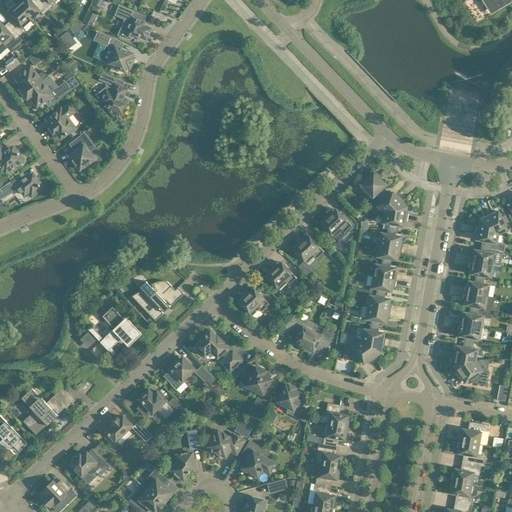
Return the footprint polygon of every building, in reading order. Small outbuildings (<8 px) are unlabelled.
[(30,0),(21,0),(17,4),(31,19),(39,11),(40,12),(40,11),(43,14),(48,10),(38,0),(34,4),(30,0)] [(51,0),(38,0),(48,10),(52,6),(49,3),(50,2),(51,0)] [(506,5),(511,1),(511,0),(485,0),(492,10),(504,3),(506,5)] [(31,19),(17,4),(8,12),(16,21),(11,25),(20,35),(25,31),(22,27),(23,27),(22,27),(31,19)] [(120,5),(116,14),(120,16),(119,18),(125,21),(118,36),(126,40),(129,35),(137,38),(138,35),(144,38),(146,39),(148,35),(149,32),(150,28),(148,27),(143,25),(144,22),(142,21),(140,21),(136,19),(139,14),(120,5)] [(88,10),(84,22),(93,25),(97,13),(88,10)] [(163,22),(166,16),(154,11),(151,17),(163,22)] [(20,35),(11,25),(7,29),(0,21),(0,39),(4,44),(8,48),(17,40),(16,39),(20,35)] [(82,28),(77,22),(69,27),(74,34),(82,28)] [(68,31),(60,37),(69,49),(69,48),(66,44),(73,38),(68,31)] [(122,43),(110,37),(97,32),(94,40),(106,46),(105,48),(113,51),(107,63),(112,66),(111,68),(118,72),(120,69),(123,70),(126,69),(126,67),(129,61),(132,62),(134,58),(131,57),(132,56),(133,54),(120,48),(122,43)] [(49,54),(45,48),(30,59),(35,65),(49,54)] [(9,71),(20,63),(17,58),(6,66),(9,71)] [(44,70),(37,75),(31,66),(15,78),(22,87),(21,88),(21,91),(23,94),(41,80),(49,75),(44,70)] [(112,85),(115,78),(103,72),(100,79),(112,85)] [(41,80),(23,94),(26,97),(27,99),(28,98),(30,97),(37,106),(52,95),(46,86),(53,81),(49,76),(48,75),(41,80)] [(59,97),(71,88),(74,86),(70,80),(55,91),(59,97)] [(126,89),(115,84),(113,89),(107,86),(96,94),(101,101),(109,104),(108,107),(109,107),(108,110),(114,119),(118,116),(120,112),(121,112),(122,110),(125,104),(121,102),(126,89)] [(67,117),(74,112),(69,105),(62,110),(61,108),(48,118),(46,119),(51,125),(51,126),(50,127),(49,128),(53,134),(55,133),(56,132),(60,137),(61,138),(62,137),(75,127),(67,117)] [(94,159),(90,152),(89,151),(91,149),(89,146),(92,144),(84,133),(72,142),(76,147),(74,149),(75,151),(72,153),(69,155),(71,158),(76,164),(75,167),(78,167),(80,169),(82,168),(85,168),(86,165),(92,160),(94,159)] [(19,155),(16,151),(13,146),(5,152),(1,147),(0,147),(0,164),(6,173),(18,164),(21,164),(24,163),(25,160),(25,157),(23,155),(19,155)] [(369,177),(367,178),(359,185),(371,198),(376,194),(379,197),(384,192),(381,189),(386,184),(378,177),(380,176),(374,169),(367,175),(369,177)] [(40,183),(34,175),(33,173),(28,177),(27,178),(23,173),(0,189),(0,197),(0,198),(19,188),(24,195),(30,190),(34,196),(41,191),(40,190),(42,188),(39,184),(40,183)] [(380,198),(375,202),(378,206),(385,213),(407,206),(402,202),(404,201),(398,194),(396,195),(393,192),(388,196),(385,193),(380,198)] [(405,212),(407,206),(385,213),(383,222),(390,224),(389,228),(396,229),(397,225),(403,226),(404,221),(406,221),(407,213),(405,212)] [(323,222),(322,224),(323,226),(322,227),(328,233),(330,232),(338,241),(353,227),(352,225),(347,220),(339,212),(336,209),(330,216),(329,215),(328,215),(322,221),(323,222)] [(486,217),(480,220),(498,233),(507,229),(504,223),(508,221),(505,215),(501,217),(498,211),(494,213),(493,212),(485,215),(486,217)] [(498,233),(480,220),(479,226),(477,225),(476,234),(478,234),(477,239),(483,240),(482,244),(489,246),(490,242),(496,243),(498,233)] [(396,231),(389,229),(388,234),(382,232),(379,244),(401,248),(402,241),(400,241),(401,236),(395,235),(396,231)] [(324,252),(316,243),(309,236),(302,242),(301,241),(295,247),(296,248),(294,250),(296,252),(294,253),(301,260),(302,258),(307,263),(314,257),(316,259),(324,252)] [(400,255),(401,248),(379,244),(377,256),(384,257),(383,261),(390,262),(391,259),(397,260),(398,255),(400,255)] [(488,252),(489,248),(482,246),(481,251),(475,249),(474,255),(472,254),(471,261),(492,265),(494,253),(488,252)] [(389,266),(390,262),(383,261),(382,265),(376,264),(374,275),(395,279),(396,273),(395,272),(396,267),(389,266)] [(490,277),(492,265),(471,261),(470,268),(471,268),(471,273),(477,274),(476,278),(483,279),(484,275),(490,277)] [(297,278),(288,269),(281,262),(275,269),(273,267),(267,273),(268,275),(267,276),(268,278),(267,279),(273,286),(275,285),(279,290),(287,283),(289,285),(297,278)] [(374,275),(371,291),(384,293),(385,290),(391,291),(392,286),(394,286),(395,279),(374,275)] [(487,296),(489,284),(482,283),(483,279),(476,278),(475,282),(469,281),(468,286),(467,285),(465,292),(487,296)] [(141,290),(132,296),(155,321),(163,313),(159,308),(160,307),(160,308),(166,302),(167,301),(171,305),(184,293),(178,287),(175,290),(168,283),(166,281),(163,281),(161,280),(158,281),(155,282),(153,283),(151,284),(152,286),(146,281),(140,287),(145,292),(144,293),(141,290)] [(247,295),(246,294),(240,300),(241,301),(239,303),(241,304),(240,306),(246,312),(247,311),(252,316),(259,309),(261,311),(269,304),(254,288),(247,295)] [(371,291),(368,307),(389,311),(391,304),(389,304),(390,298),(384,297),(384,293),(371,291)] [(491,313),(494,297),(487,296),(465,292),(464,299),(466,299),(465,304),(471,305),(471,309),(491,313)] [(103,338),(100,341),(110,352),(113,349),(112,347),(121,339),(126,333),(134,341),(142,334),(129,320),(127,322),(112,306),(102,316),(114,328),(103,338)] [(388,317),(389,311),(368,307),(365,323),(379,325),(379,321),(386,322),(386,317),(388,317)] [(490,319),(491,313),(471,309),(470,313),(464,312),(463,317),(461,317),(460,323),(481,327),(483,317),(490,319)] [(303,348),(312,331),(316,324),(306,319),(304,323),(292,317),(279,330),(288,334),(297,339),(295,342),(298,344),(298,345),(303,348)] [(481,327),(460,323),(458,330),(460,330),(459,335),(466,337),(465,341),(472,342),(472,338),(479,339),(479,338),(481,328),(481,327)] [(99,341),(103,337),(93,326),(80,338),(99,358),(108,350),(99,341)] [(378,327),(371,326),(371,330),(364,329),(362,340),(380,352),(381,346),(383,346),(385,338),(383,337),(384,332),(377,331),(378,327)] [(324,353),(334,333),(325,328),(321,335),(312,331),(303,348),(309,351),(310,350),(313,352),(315,348),(324,353)] [(195,346),(205,356),(205,355),(208,358),(214,358),(216,356),(218,357),(222,353),(226,357),(222,361),(230,370),(241,360),(233,351),(230,353),(226,349),(227,348),(222,343),(223,342),(218,336),(217,337),(215,335),(215,334),(210,329),(207,332),(207,333),(201,339),(201,340),(195,346)] [(375,355),(380,352),(362,340),(352,347),(346,346),(344,358),(357,360),(360,358),(364,363),(368,360),(369,362),(376,357),(375,355)] [(475,361),(477,349),(471,348),(471,344),(465,343),(464,347),(457,346),(457,351),(455,350),(453,359),(455,359),(454,365),(475,361)] [(172,370),(165,376),(172,383),(172,384),(176,389),(184,381),(183,380),(187,376),(188,376),(190,374),(190,373),(194,369),(185,359),(183,357),(180,359),(171,368),(172,370)] [(485,384),(488,371),(482,370),(475,361),(454,365),(457,370),(456,371),(461,378),(462,377),(465,382),(471,378),(473,381),(485,384)] [(214,379),(202,366),(196,372),(209,384),(214,379)] [(265,372),(263,370),(264,369),(259,366),(258,368),(256,366),(251,375),(245,372),(241,380),(247,383),(246,385),(263,394),(271,379),(269,378),(271,376),(265,372)] [(286,385),(278,401),(290,407),(288,411),(305,421),(308,404),(299,399),(302,394),(294,390),(295,388),(289,384),(288,386),(286,385)] [(500,385),(497,400),(505,401),(507,386),(500,385)] [(58,415),(53,410),(53,409),(58,414),(67,405),(56,394),(49,400),(50,401),(47,404),(33,389),(22,399),(39,417),(29,427),(36,435),(47,425),(48,425),(58,415)] [(168,404),(169,403),(157,391),(153,394),(148,390),(147,391),(145,391),(141,395),(141,397),(139,398),(142,401),(142,402),(143,403),(138,408),(146,416),(151,411),(153,412),(157,409),(165,418),(174,410),(168,404)] [(255,423),(267,400),(258,396),(246,418),(255,423)] [(174,410),(178,415),(183,409),(173,399),(169,403),(168,404),(174,410)] [(349,419),(348,419),(348,416),(341,414),(343,406),(328,403),(326,413),(331,414),(329,424),(348,427),(349,419)] [(27,443),(0,414),(0,434),(3,439),(0,441),(0,442),(4,445),(9,449),(13,445),(19,451),(27,443)] [(112,444),(132,425),(123,416),(119,420),(118,419),(113,423),(114,424),(107,432),(108,433),(107,434),(108,435),(106,437),(112,444)] [(489,431),(487,431),(488,425),(472,422),(470,430),(463,429),(462,433),(461,432),(459,440),(478,444),(486,445),(489,431)] [(242,431),(248,435),(252,427),(247,424),(242,431)] [(346,436),(348,427),(329,424),(326,438),(324,437),(323,444),(336,446),(337,437),(344,439),(345,435),(346,436)] [(141,425),(136,430),(146,441),(152,436),(141,425)] [(256,429),(252,435),(258,439),(262,433),(256,429)] [(199,447),(196,430),(188,432),(191,449),(199,447)] [(236,454),(244,440),(233,434),(231,438),(218,430),(211,441),(209,439),(205,447),(210,450),(210,451),(212,452),(213,450),(225,457),(230,450),(236,454)] [(482,455),(477,454),(478,444),(459,440),(458,448),(459,449),(459,452),(466,454),(464,462),(477,464),(481,465),(485,466),(486,460),(482,455)] [(263,469),(269,473),(275,463),(268,459),(272,454),(250,441),(240,457),(246,461),(242,468),(250,473),(249,475),(254,478),(256,476),(258,477),(263,469)] [(334,454),(336,446),(323,444),(319,443),(317,450),(324,451),(322,464),(341,468),(342,460),(340,459),(341,456),(334,454)] [(80,455),(78,457),(76,456),(74,457),(73,458),(72,460),(73,461),(71,464),(89,483),(98,474),(95,470),(105,462),(92,449),(88,454),(87,453),(82,457),(80,455)] [(15,455),(11,450),(7,453),(12,458),(15,455)] [(195,466),(192,452),(176,455),(177,461),(171,469),(179,476),(178,477),(184,482),(190,474),(189,473),(195,466)] [(481,465),(477,464),(464,462),(463,471),(456,469),(455,473),(454,473),(452,481),(471,484),(473,475),(479,476),(481,465)] [(339,476),(341,468),(322,464),(319,478),(317,478),(315,484),(328,486),(330,478),(337,479),(337,475),(339,476)] [(172,492),(164,485),(168,480),(155,470),(152,474),(156,478),(147,489),(164,502),(165,500),(166,501),(170,496),(169,495),(172,492)] [(56,485),(53,481),(42,491),(41,492),(40,492),(39,493),(38,494),(38,495),(38,496),(39,497),(39,498),(41,499),(42,499),(44,499),(50,505),(51,504),(58,511),(76,495),(61,480),(56,485)] [(285,480),(268,484),(271,492),(287,488),(285,480)] [(163,503),(164,502),(147,489),(143,485),(138,481),(134,487),(134,491),(136,493),(130,501),(143,511),(147,506),(154,511),(155,511),(158,509),(159,510),(164,504),(163,503)] [(478,485),(471,484),(452,481),(451,489),(452,489),(452,492),(459,494),(457,502),(471,505),(472,496),(476,497),(477,491),(478,485)] [(335,500),(333,499),(334,496),(327,495),(328,486),(315,484),(314,490),(317,490),(314,504),(333,508),(335,500)] [(263,511),(266,500),(249,496),(246,509),(244,510),(243,511),(263,511)] [(471,511),(473,505),(472,505),(471,505),(457,502),(456,511),(448,510),(448,511),(471,511)] [(332,511),(333,508),(314,504),(308,503),(306,511),(332,511)]
